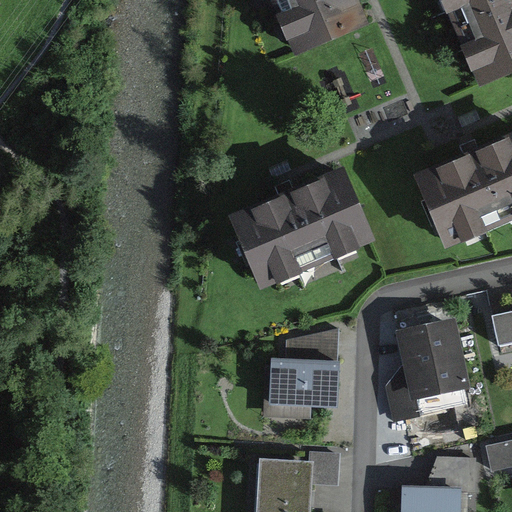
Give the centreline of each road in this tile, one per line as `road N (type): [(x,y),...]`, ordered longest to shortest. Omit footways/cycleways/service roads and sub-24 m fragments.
road 1 (track): [(50,511),(67,374),(98,240),(49,174),(0,138)]
road 2 (residential): [(362,511),(373,308),(402,290),(511,266)]
road 3 (track): [(0,109),(68,0)]
